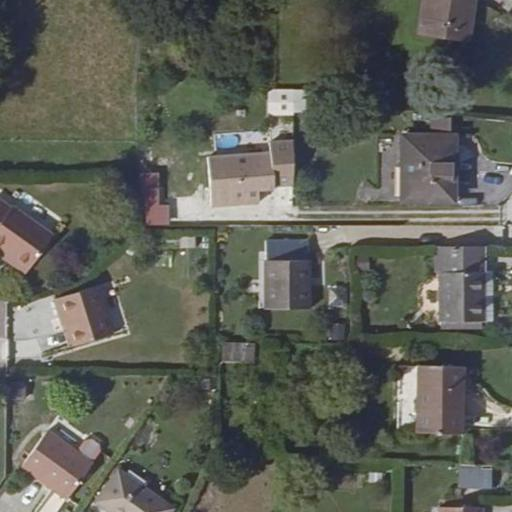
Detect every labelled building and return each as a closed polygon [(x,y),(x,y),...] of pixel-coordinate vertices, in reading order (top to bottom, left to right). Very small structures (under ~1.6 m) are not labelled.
[(455,42),(460,0),(412,0),(408,36),(455,42)] [(266,115),(291,116),(292,89),(267,88),(266,115)] [(437,206),(437,121),(418,121),(418,139),(390,139),(390,205),(437,206)] [(258,186),(259,154),(208,154),(208,185),(258,186)] [(135,173),(136,227),(168,226),(168,204),(158,204),(158,173),(135,173)] [(20,214),(19,216),(3,206),(0,209),(0,250),(38,275),(61,239),(20,214)] [(292,303),(294,238),(253,238),(250,303),(292,303)] [(483,268),(484,244),(442,244),(439,320),(483,320),(483,268)] [(492,320),(494,269),(483,268),(483,320),(492,320)] [(82,352),(121,340),(107,293),(64,306),(70,324),(73,323),(82,352)] [(221,342),(220,361),(253,363),(254,343),(221,342)] [(461,430),(464,364),(419,362),(416,428),(461,430)] [(104,470),(89,459),(60,440),(36,475),(79,505),(104,470)] [(113,459),(112,452),(104,446),(97,448),(89,459),(104,470),(113,459)] [(115,511),(182,511),(131,477),(110,508),(115,511)] [(484,511),(484,509),(485,492),(442,490),(441,511),(484,511)]
